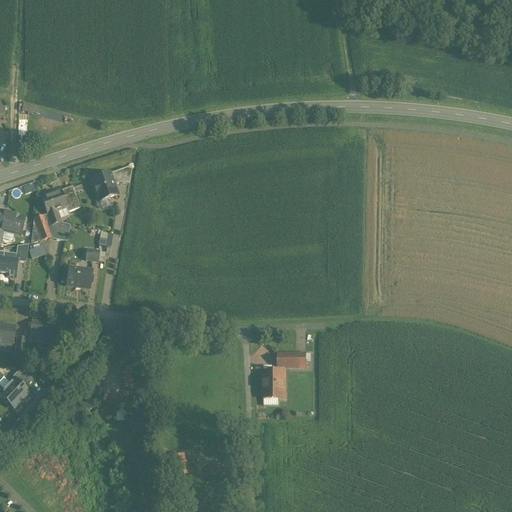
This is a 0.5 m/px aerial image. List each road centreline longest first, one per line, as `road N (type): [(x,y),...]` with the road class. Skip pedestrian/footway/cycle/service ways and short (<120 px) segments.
road 1 (tertiary): [(0,177),(158,128),(271,110),(401,109),(511,124)]
road 2 (track): [(354,107),(343,21),(353,1),(511,15)]
road 3 (residential): [(121,316),(221,329),(323,325)]
road 4 (residential): [(0,446),(121,316)]
road 5 (residential): [(0,300),(121,316)]
